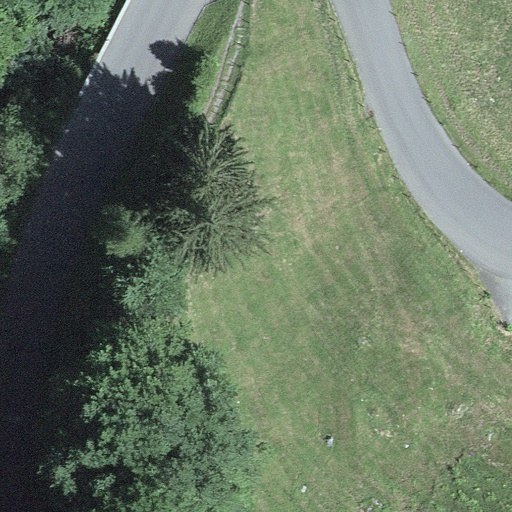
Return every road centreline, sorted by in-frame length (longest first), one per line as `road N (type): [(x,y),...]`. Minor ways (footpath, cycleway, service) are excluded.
road 1 (tertiary): [(163,0),(30,282),(7,406),(3,511)]
road 2 (tertiary): [(511,238),(457,204),(431,170),(354,0)]
